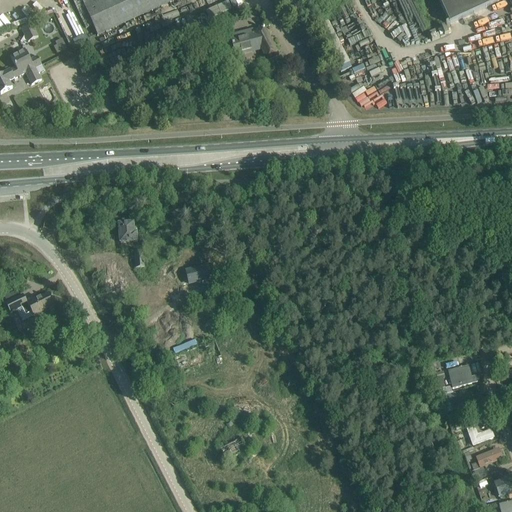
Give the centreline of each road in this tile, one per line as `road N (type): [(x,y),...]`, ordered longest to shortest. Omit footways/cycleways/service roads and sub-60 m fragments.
road 1 (primary): [(0,183),(347,157),(490,137)]
road 2 (primary): [(490,137),(0,160)]
road 3 (unclassified): [(189,511),(58,263),(31,234),(0,229)]
road 4 (unknown): [(511,344),(483,349),(475,368),(511,462)]
